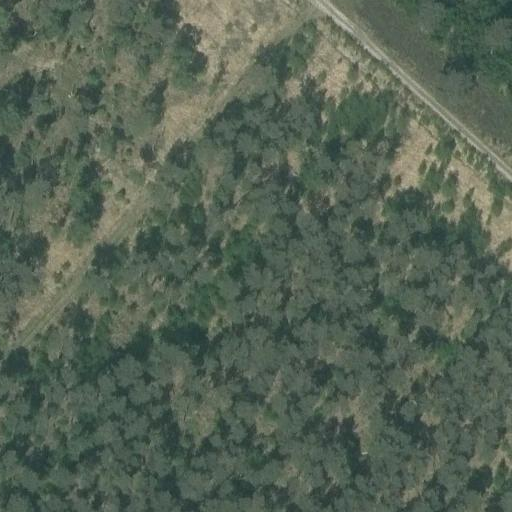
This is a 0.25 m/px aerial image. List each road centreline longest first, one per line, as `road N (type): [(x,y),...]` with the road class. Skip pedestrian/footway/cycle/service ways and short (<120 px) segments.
road 1 (track): [(0,385),(323,0)]
road 2 (track): [(317,0),(511,183)]
